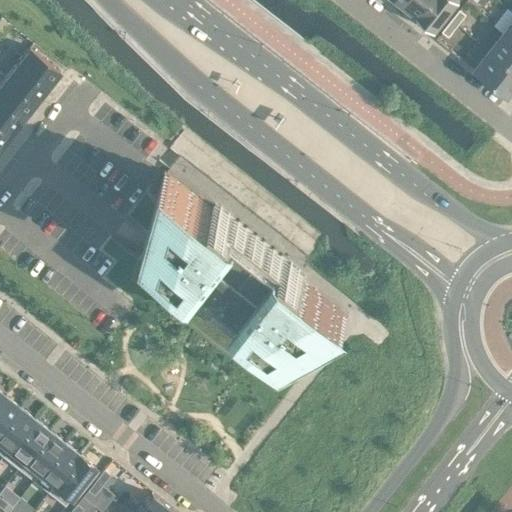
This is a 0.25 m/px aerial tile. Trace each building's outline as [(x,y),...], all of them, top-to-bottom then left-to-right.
[(416,15),(428,0),(402,0),(400,3),(416,15)] [(434,29),(457,0),(428,0),(416,15),(434,29)] [(466,13),(459,7),(450,19),(457,24),(466,13)] [(511,18),(502,32),(511,39),(511,18)] [(448,35),(457,24),(450,19),(441,30),(448,35)] [(511,39),(502,32),(488,49),(511,68),(511,39)] [(46,87),(59,70),(28,46),(15,62),(46,87)] [(507,95),(511,88),(511,68),(488,49),(473,68),(507,95)] [(15,62),(2,78),(33,103),(46,87),(15,62)] [(0,102),(20,119),(33,103),(2,78),(0,80),(0,102)] [(0,128),(8,135),(20,119),(0,102),(0,128)] [(111,235),(110,236),(111,237),(137,257),(130,279),(249,373),(264,364),(267,369),(291,355),(289,350),(290,349),(290,348),(294,346),(317,332),(318,333),(319,332),(324,330),(347,316),(343,312),(300,278),(304,274),(299,270),(290,262),(282,256),(280,254),(274,249),(272,248),(264,242),(262,240),(256,236),(255,234),(246,228),(245,227),(239,222),(237,220),(229,214),(219,206),(219,207),(214,203),(211,207),(169,175),(168,173),(166,172),(165,172),(164,170),(155,197),(154,201),(153,203),(155,204),(147,229),(145,234),(125,219),(125,218),(123,220),(124,220),(149,240),(137,255),(112,235),(111,235)] [(4,394),(2,392),(0,395),(0,426),(17,404),(9,398),(10,397),(9,397),(8,397),(5,395),(6,394),(5,393),(4,394)] [(17,404),(0,426),(0,441),(8,447),(32,416),(25,410),(25,409),(24,409),(20,407),(21,406),(20,405),(19,406),(17,404)] [(32,416),(8,447),(22,459),(16,466),(17,467),(47,428),(40,422),(40,421),(39,421),(35,419),(36,418),(35,417),(34,418),(32,416)] [(55,434),(55,433),(54,432),(54,433),(50,431),(51,430),(50,429),(49,430),(47,428),(17,467),(32,479),(62,440),(55,434)] [(39,472),(52,483),(46,490),(47,491),(78,452),(77,451),(77,452),(70,446),(70,445),(69,444),(69,445),(65,442),(66,442),(65,441),(64,442),(62,440),(32,479),(33,479),(39,472)] [(78,452),(47,491),(64,504),(94,465),(85,457),(85,456),(84,457),(81,454),(81,453),(80,453),(78,452)] [(103,468),(95,478),(101,483),(109,473),(103,468)] [(86,488),(93,493),(101,483),(95,478),(86,488)] [(175,511),(150,492),(136,511),(137,511),(175,511)] [(67,511),(77,511),(82,507),(76,502),(67,511)]
